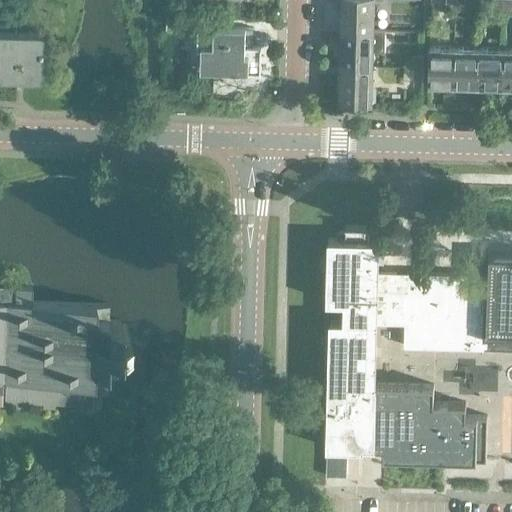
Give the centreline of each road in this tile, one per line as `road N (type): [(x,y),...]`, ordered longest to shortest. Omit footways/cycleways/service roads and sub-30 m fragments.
road 1 (unclassified): [(239,511),(251,139)]
road 2 (unclassified): [(251,139),(0,133)]
road 3 (unclassified): [(293,140),(511,146)]
road 4 (residential): [(293,140),(296,0)]
